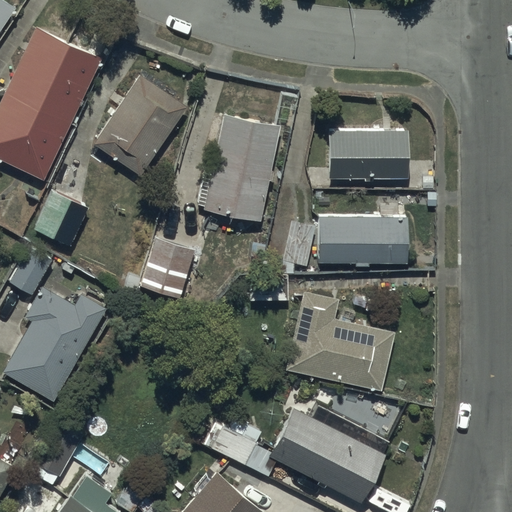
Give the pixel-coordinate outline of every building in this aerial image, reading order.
[(0,0),(0,20),(14,0),(0,0)] [(35,19),(0,91),(0,149),(43,170),(101,50),(35,19)] [(139,66),(92,134),(138,166),(185,98),(139,66)] [(279,116),(222,104),(203,200),(259,212),(279,116)] [(406,121),(327,121),(327,169),(362,169),(362,172),(371,172),(371,168),(406,168),(406,121)] [(51,182),(33,220),(67,237),(86,199),(51,182)] [(405,208),(317,208),(317,253),(354,254),(354,257),(367,257),(367,254),(405,254),(405,208)] [(282,254),(305,259),(314,220),(290,215),(282,254)] [(178,290),(194,244),(155,230),(139,277),(178,290)] [(29,241),(8,273),(30,286),(49,253),(29,241)] [(286,292),(286,269),(253,269),(253,292),(286,292)] [(31,312),(3,362),(52,391),(105,301),(80,287),(73,298),(42,279),(25,309),(31,312)] [(337,290),(302,282),(286,360),(379,382),(392,324),(332,309),(337,290)] [(212,413),(200,436),(267,469),(276,452),(360,494),(385,446),(292,399),(270,443),(212,413)] [(34,454),(57,467),(81,426),(59,413),(34,454)] [(0,451),(0,482),(14,460),(0,451)] [(257,511),(263,505),(214,464),(177,507),(182,511),(257,511)] [(51,511),(114,511),(119,506),(102,494),(109,485),(86,469),(72,488),(69,486),(51,511)]
